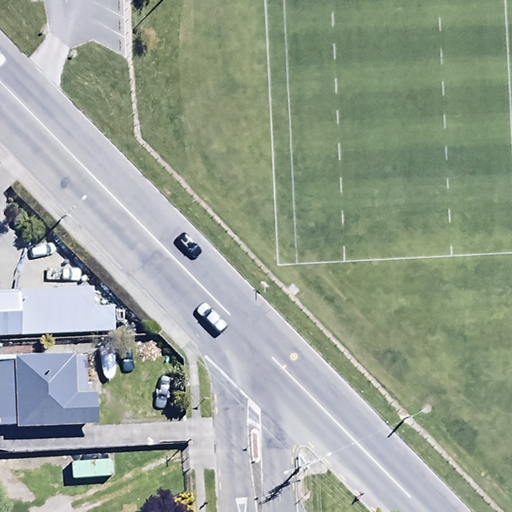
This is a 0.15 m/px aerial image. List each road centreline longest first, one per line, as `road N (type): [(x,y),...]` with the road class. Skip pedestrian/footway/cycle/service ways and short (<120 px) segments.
road 1 (tertiary): [(0,85),(271,355)]
road 2 (tertiary): [(271,355),(423,511)]
road 3 (tertiary): [(275,511),(271,355)]
